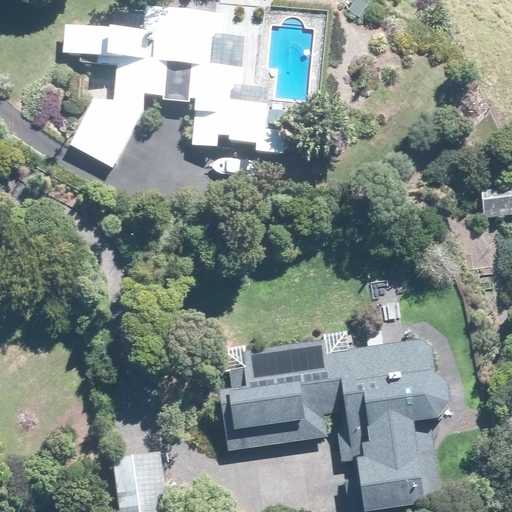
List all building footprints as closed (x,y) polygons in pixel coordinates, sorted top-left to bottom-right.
[(216,16),(169,11),(155,10),(155,17),(153,36),(120,32),(73,28),(71,56),(90,58),(89,63),(127,67),(123,104),(106,103),(79,146),(119,171),(153,115),(156,97),(173,99),(172,103),(187,105),(197,105),(197,102),(208,103),(207,115),(202,114),(199,148),(220,150),(227,150),(227,145),(228,139),(242,140),(242,144),(259,146),(267,147),(266,153),(289,156),(292,134),(272,132),(275,107),(243,103),(245,89),(249,89),(251,70),(222,67),(225,36),(230,37),(232,23),(232,17),(216,16)] [(511,186),(479,188),(480,227),(511,226),(511,186)] [(210,301),(192,302),(193,331),(211,330),(210,301)] [(367,511),(385,511),(471,500),(443,427),(461,424),(474,406),(472,388),(456,377),(453,352),(442,344),(355,353),(352,333),(328,336),(329,344),(251,355),(250,348),(225,352),(228,375),(238,373),(241,393),(228,395),(236,453),(258,449),(334,438),(333,425),(331,414),(335,414),(347,413),(345,403),(348,403),(352,427),(352,430),(347,437),(367,511)] [(177,511),(168,454),(118,462),(126,511),(177,511)]
